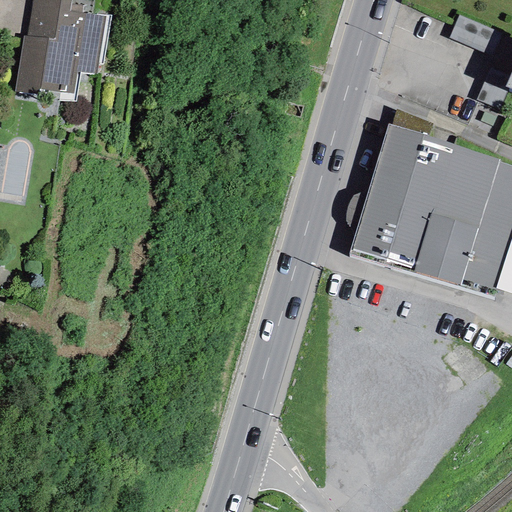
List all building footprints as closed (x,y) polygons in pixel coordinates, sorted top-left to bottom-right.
[(70,0),(31,0),(27,36),(23,35),(15,92),(38,95),(38,89),(59,92),(58,100),(75,103),(79,73),(96,75),(98,64),(102,65),(109,18),(81,14),(82,6),(70,4),(70,0)] [(504,36),(458,16),(448,38),(494,58),(504,36)] [(511,70),(511,39),(504,36),(494,58),(477,99),(500,109),(509,88),(505,86),(511,70)] [(395,110),(391,125),(428,137),(432,124),(395,110)] [(391,125),(388,124),(350,255),(492,296),(494,289),(511,234),(511,167),(499,163),(499,159),(428,137),(391,125)] [(511,234),(494,289),(511,294),(511,234)]
